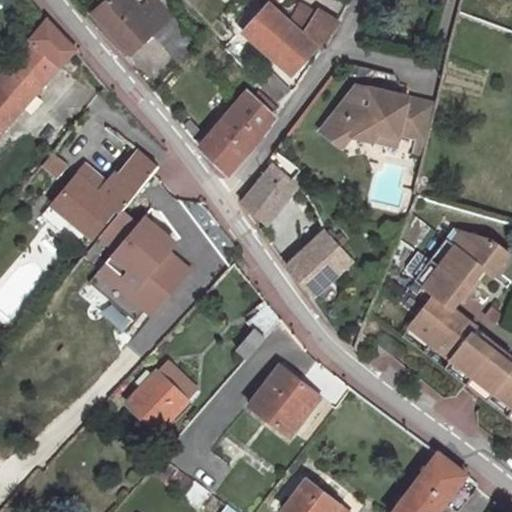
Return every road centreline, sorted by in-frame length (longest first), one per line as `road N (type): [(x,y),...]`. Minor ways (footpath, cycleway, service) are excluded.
road 1 (tertiary): [(220,199),(323,346),(511,490)]
road 2 (residential): [(450,0),(431,70),(336,52),(220,199)]
road 3 (tertiary): [(54,0),(220,199)]
